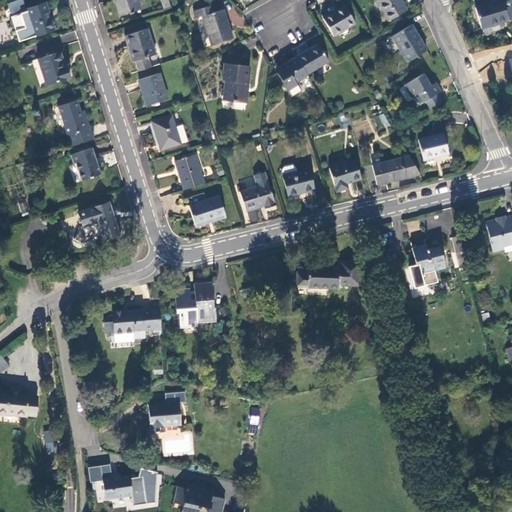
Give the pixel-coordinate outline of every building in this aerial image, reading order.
[(140,11),(136,0),(114,0),(121,17),(140,11)] [(171,6),(168,0),(161,0),(164,8),(171,6)] [(376,0),(389,22),(407,11),(400,0),(376,0)] [(498,21),(511,18),(511,1),(511,0),(509,0),(503,2),(503,0),(498,0),(475,5),(479,25),(481,25),(498,21)] [(55,31),(46,3),(27,9),(36,37),(55,31)] [(215,13),(213,6),(193,12),(196,19),(202,18),(210,45),(231,39),(223,11),(215,13)] [(356,24),(345,6),(323,19),(333,37),(356,24)] [(500,27),(498,21),(481,25),(482,31),(500,27)] [(426,51),(410,25),(392,36),(407,62),(426,51)] [(139,71),(152,67),(148,58),(156,55),(147,29),(125,36),(129,47),(131,46),(139,71)] [(297,58),(306,73),(327,62),(318,45),(297,58)] [(64,67),(59,53),(38,60),(47,85),(70,78),(66,67),(64,67)] [(295,82),(307,75),(306,73),(297,58),(277,69),(279,73),(278,74),(287,90),(296,84),(295,82)] [(247,84),(249,67),(223,64),(221,81),(224,81),(222,100),(241,103),(243,84),(247,84)] [(167,99),(159,73),(139,80),(147,105),(167,99)] [(430,110),(441,104),(435,94),(440,92),(435,83),(431,86),(423,74),(404,85),(412,98),(415,97),(420,104),(425,101),(430,110)] [(58,107),(71,146),(93,139),(89,129),(85,130),(79,112),(76,101),(58,107)] [(83,111),(79,112),(85,130),(89,129),(83,111)] [(383,113),(378,116),(385,128),(390,125),(383,113)] [(176,128),(172,115),(152,121),(161,150),(188,141),(183,125),(176,128)] [(448,156),(443,134),(419,141),(424,162),(448,156)] [(100,174),(90,148),(69,155),(72,164),(75,163),(81,181),(100,174)] [(184,190),(204,183),(195,155),(175,162),(184,190)] [(378,185),(420,174),(409,156),(373,166),(378,185)] [(361,179),(355,161),(330,169),(337,192),(348,188),(347,184),(361,179)] [(314,190),(309,169),(284,176),(289,197),(314,190)] [(266,172),(255,176),(259,186),(241,192),(247,211),(266,206),(266,208),(276,205),(269,183),(266,172)] [(240,190),(255,186),(253,177),(238,181),(240,190)] [(226,216),(219,196),(189,206),(195,226),(226,216)] [(120,233),(109,201),(78,211),(83,227),(99,222),(104,238),(120,233)] [(255,210),(247,212),(249,222),(258,221),(255,210)] [(511,214),(506,216),(506,215),(498,216),(498,218),(487,221),(494,252),(505,250),(503,244),(511,242),(511,214)] [(464,251),(461,238),(453,240),(456,253),(462,252),(464,251)] [(505,250),(505,254),(511,251),(511,242),(503,244),(505,250)] [(414,289),(438,282),(435,271),(446,268),(440,247),(428,251),(426,245),(411,249),(416,265),(409,267),(414,289)] [(466,266),(462,252),(456,253),(460,268),(466,266)] [(359,263),(350,262),(350,268),(337,268),(307,267),(307,274),(297,274),(296,287),(306,287),(307,287),(338,289),(338,285),(359,285),(359,263)] [(212,310),(210,283),(192,284),(193,291),(193,294),(188,294),(188,291),(188,288),(172,290),(174,313),(178,313),(179,326),(195,325),(195,323),(214,321),(213,310),(212,310)] [(264,293),(262,284),(241,289),(243,298),(264,293)] [(152,336),(161,336),(158,302),(150,303),(151,309),(111,312),(112,321),(102,322),(103,333),(112,333),(113,343),(132,342),(132,339),(143,338),(143,331),(152,330),(152,336)] [(150,427),(150,432),(155,431),(155,432),(160,432),(159,431),(165,431),(165,426),(182,425),(180,403),(186,402),(185,391),(166,393),(167,404),(149,405),(150,427)] [(29,395),(0,392),(0,413),(27,417),(27,415),(36,416),(37,398),(29,397),(29,395)] [(258,423),(259,413),(252,412),(251,422),(258,423)] [(55,452),(54,430),(44,431),(45,453),(55,452)] [(101,466),(105,499),(133,496),(130,475),(112,478),(110,464),(101,466)] [(192,490),(177,486),(174,503),(183,505),(181,511),(198,511),(200,505),(209,507),(207,511),(221,511),(225,499),(213,496),(214,491),(193,486),(192,490)]
